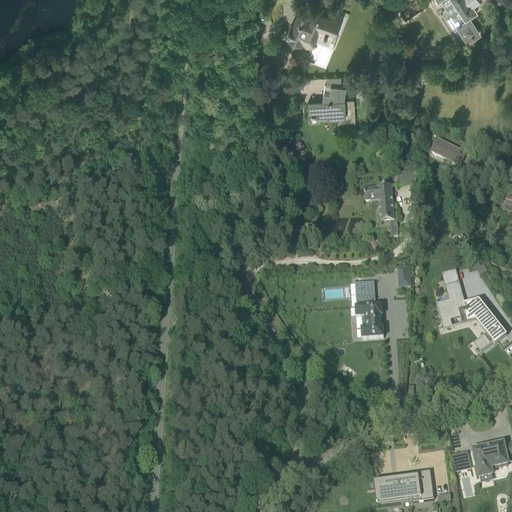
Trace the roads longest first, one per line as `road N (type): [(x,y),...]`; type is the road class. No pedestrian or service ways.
road 1 (residential): [(299,373),(244,288),(230,227),(241,0)]
road 2 (residential): [(391,420),(464,409),(511,389)]
